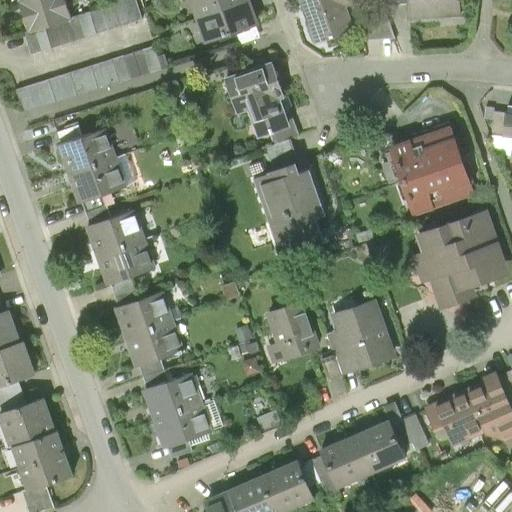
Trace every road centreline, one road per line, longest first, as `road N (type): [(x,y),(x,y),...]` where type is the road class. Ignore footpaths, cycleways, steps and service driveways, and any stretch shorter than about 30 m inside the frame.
road 1 (residential): [(124,507),(273,433),(511,346)]
road 2 (residential): [(0,150),(124,507)]
road 3 (residential): [(281,0),(289,40),(313,89),(416,68),(511,74)]
